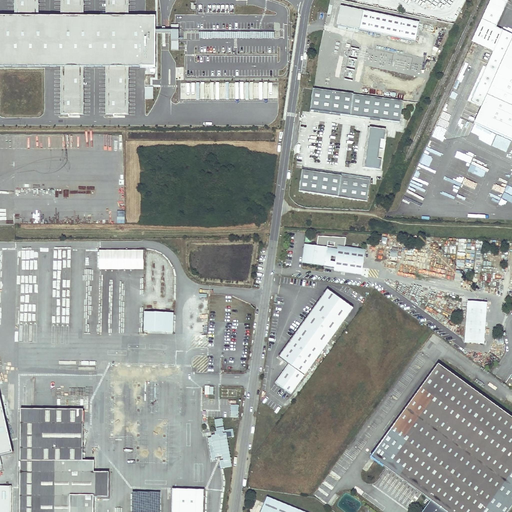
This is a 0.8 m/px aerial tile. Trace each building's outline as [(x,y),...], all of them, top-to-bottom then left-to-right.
[(14,16),(0,16),(0,66),(61,67),(64,67),(64,115),(80,115),(80,67),(84,67),(106,67),(110,67),(109,115),(125,115),(125,67),(129,67),(155,67),(155,17),(129,17),(125,17),(124,0),(109,0),(109,17),(106,17),(84,16),(80,17),(79,0),(64,0),(65,16),(61,17),(39,16),(35,16),(34,0),(18,0),(18,16),(14,16)] [(511,0),(491,0),(472,42),(494,52),(486,69),(477,65),(463,98),(482,106),(474,124),(511,140),(511,34),(497,28),(509,0),(511,0)] [(420,22),(345,6),(341,24),(416,41),(420,22)] [(346,46),(341,68),(346,69),(344,77),(352,79),(355,69),(360,49),(346,46)] [(238,92),(237,98),(268,99),(268,98),(277,99),(277,83),(235,82),(235,91),(238,92)] [(201,86),(205,86),(205,99),(209,99),(209,83),(201,83),(201,86)] [(199,84),(186,84),(186,97),(199,97),(199,84)] [(145,99),(153,99),(153,86),(145,86),(145,99)] [(313,88),(310,109),(401,122),(404,101),(313,88)] [(401,122),(310,109),(310,111),(400,124),(401,122)] [(384,128),(368,126),(363,165),(379,167),(380,156),(377,156),(380,137),(383,138),(384,128)] [(301,170),(370,180),(370,178),(302,168),(301,170)] [(301,170),(298,191),(367,201),(370,180),(301,170)] [(336,249),(303,244),(302,249),(304,249),(303,257),(301,257),(300,262),(333,267),(332,271),(360,275),(364,250),(336,245),(336,249)] [(142,249),(98,249),(99,268),(142,268),(142,249)] [(353,307),(328,289),(278,356),(288,364),(275,382),(291,394),(353,307)] [(486,303),(467,301),(464,340),(483,341),(486,303)] [(175,314),(144,313),(143,333),(173,334),(175,314)] [(194,333),(207,333),(208,325),(195,324),(194,333)] [(207,335),(195,335),(195,346),(207,346),(207,335)] [(479,364),(483,359),(476,355),(473,360),(479,364)] [(204,371),(204,358),(196,358),(196,367),(199,367),(199,371),(204,371)] [(509,511),(511,508),(511,419),(438,366),(372,457),(384,466),(386,463),(436,500),(434,502),(427,511),(449,511),(451,510),(453,511),(509,511)] [(0,460),(14,457),(0,399),(0,460)] [(91,511),(92,497),(107,497),(106,472),(93,472),(93,460),(81,460),(81,409),(20,409),(20,511),(91,511)] [(224,465),(231,464),(226,432),(230,431),(231,435),(234,434),(233,427),(225,428),(222,417),(214,418),(217,430),(215,430),(215,433),(211,434),(215,456),(222,454),(224,465)] [(386,463),(384,466),(387,468),(421,493),(434,502),(436,500),(386,463)] [(11,511),(12,486),(0,485),(0,511),(11,511)] [(202,511),(203,489),(172,488),(171,511),(202,511)] [(159,511),(160,492),(131,492),(131,511),(159,511)] [(303,511),(267,497),(260,511),(303,511)]
